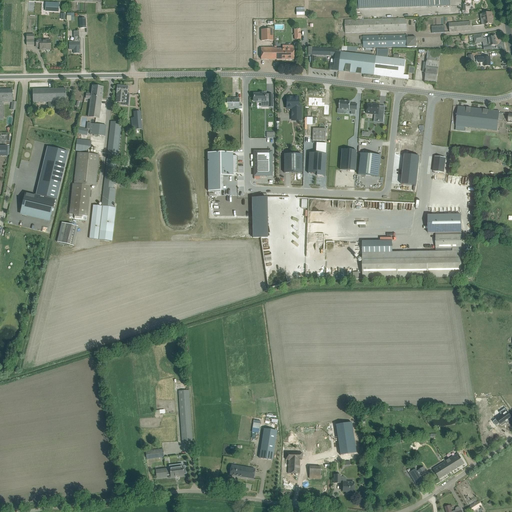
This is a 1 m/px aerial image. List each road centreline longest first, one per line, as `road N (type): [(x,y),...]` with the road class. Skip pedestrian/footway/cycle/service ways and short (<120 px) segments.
road 1 (unclassified): [(397,89),(386,194),(247,188),(245,74)]
road 2 (unclassified): [(22,511),(187,491),(332,511)]
road 3 (unclassified): [(397,89),(245,74)]
road 4 (unclassified): [(133,74),(0,77)]
road 5 (unclassified): [(402,511),(511,439)]
